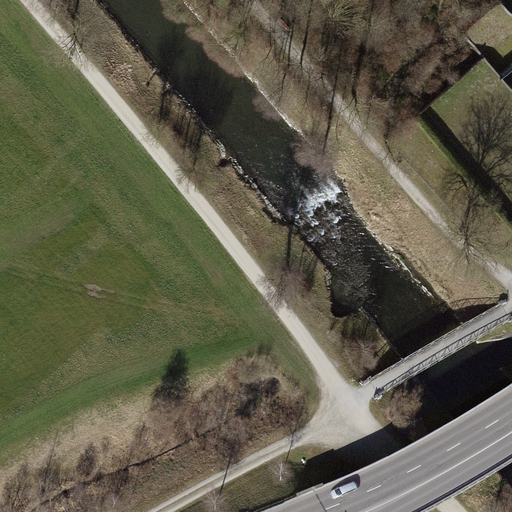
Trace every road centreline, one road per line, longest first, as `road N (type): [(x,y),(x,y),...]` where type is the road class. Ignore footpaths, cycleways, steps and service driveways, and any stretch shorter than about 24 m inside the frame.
road 1 (track): [(349,405),(187,184),(31,0)]
road 2 (track): [(0,445),(202,361),(282,306)]
road 3 (track): [(165,511),(349,405)]
road 4 (secondary): [(351,511),(511,418)]
road 5 (track): [(349,405),(453,511)]
